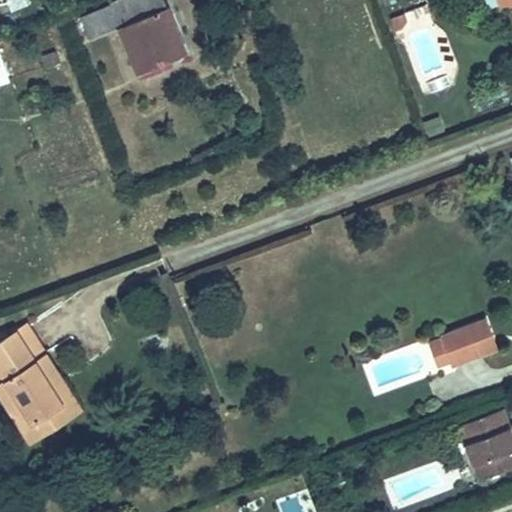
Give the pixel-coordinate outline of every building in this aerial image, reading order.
[(115,0),(110,2),(76,15),(84,36),(114,24),(132,73),(178,55),(158,0),(115,0)] [(511,4),(510,0),(493,0),(498,10),(511,4)] [(0,82),(10,79),(0,53),(0,82)] [(131,329),(166,328),(164,281),(130,282),(131,329)] [(474,321),(438,336),(450,364),(485,350),(474,321)] [(0,395),(26,439),(46,427),(39,415),(59,401),(46,380),(57,374),(26,322),(0,338),(0,395)] [(39,415),(46,427),(78,408),(57,374),(46,380),(59,401),(39,415)] [(473,476),(511,465),(511,417),(508,403),(457,418),(473,476)]
